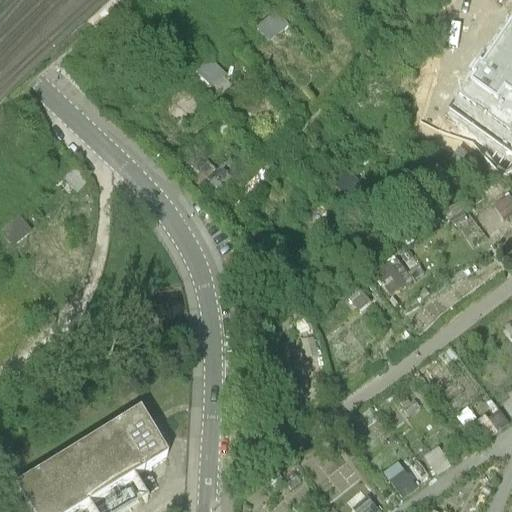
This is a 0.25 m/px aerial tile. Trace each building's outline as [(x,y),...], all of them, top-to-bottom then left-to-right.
[(275,4),(257,24),(284,49),(302,29),(275,4)] [(73,162),(53,181),(71,199),(91,180),(73,162)] [(209,184),(228,195),(238,178),(219,167),(209,184)] [(315,241),(372,188),(354,169),(297,222),(315,241)] [(0,228),(14,246),(35,230),(21,211),(0,228)] [(405,301),(426,285),(410,265),(389,280),(405,301)] [(138,414),(13,491),(25,511),(80,511),(166,459),(138,414)] [(409,498),(422,485),(402,463),(388,476),(409,498)]
